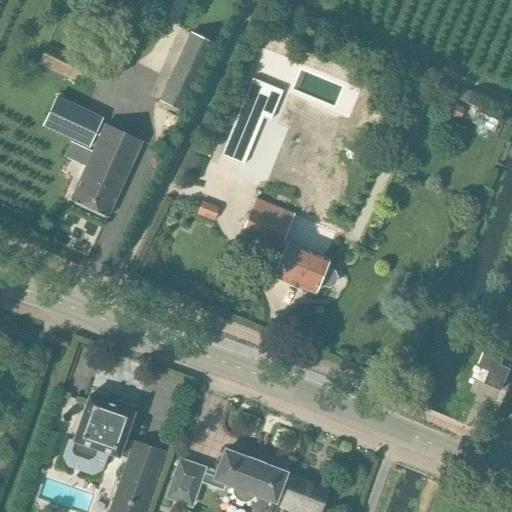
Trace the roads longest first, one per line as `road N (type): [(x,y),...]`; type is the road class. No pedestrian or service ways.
road 1 (tertiary): [(0,280),(511,478)]
road 2 (track): [(103,319),(252,0)]
